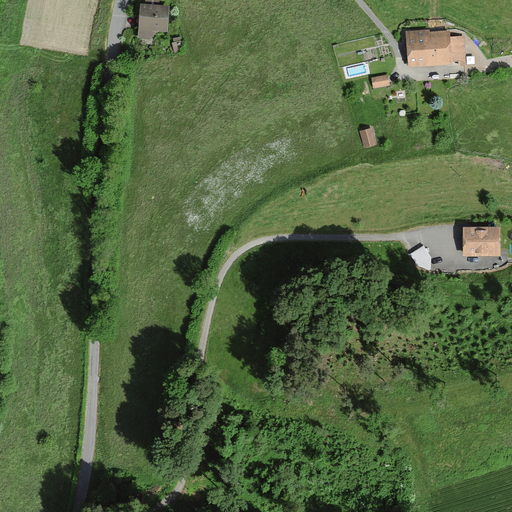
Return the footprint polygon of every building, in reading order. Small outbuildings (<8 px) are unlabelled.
[(139,30),(167,32),(168,8),(141,6),(139,30)] [(452,29),(407,31),(409,66),(454,64),(452,29)] [(511,39),(492,40),(492,55),(511,54),(511,39)] [(389,75),(373,77),(374,89),(391,87),(389,75)] [(373,126),(359,129),(364,149),(378,145),(373,126)] [(503,226),(465,225),(464,255),(502,256),(503,226)] [(419,269),(433,263),(426,245),(412,250),(419,269)]
